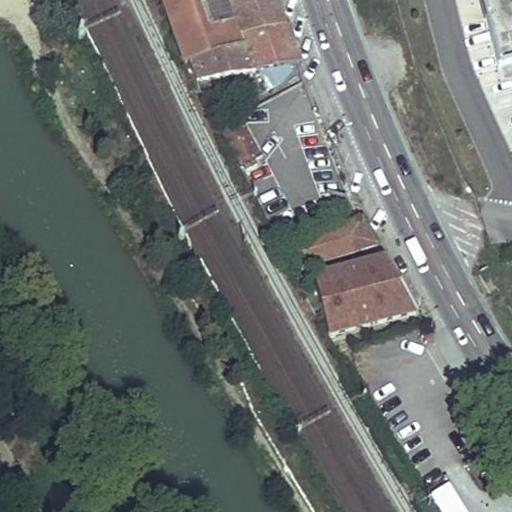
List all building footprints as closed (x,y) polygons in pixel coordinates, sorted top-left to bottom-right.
[(247,46),(244,37),(285,29),(275,0),(158,0),(184,67),(189,65),(247,46)] [(511,0),(484,0),(500,68),(511,65),(511,0)] [(33,15),(35,22),(42,20),(40,13),(33,15)] [(247,46),(255,72),(299,65),(287,34),(285,29),(244,37),(247,46)] [(195,83),(255,72),(247,46),(189,65),(195,83)] [(54,71),(57,77),(64,74),(62,69),(54,71)] [(214,120),(218,127),(236,117),(232,110),(214,120)] [(236,117),(218,127),(231,152),(249,143),(236,117)] [(249,143),(231,152),(239,167),(241,166),(247,163),(252,160),(257,157),(249,143)] [(255,165),(252,160),(247,163),(250,168),(255,165)] [(241,166),(244,171),(250,168),(247,163),(241,166)] [(301,271),(375,246),(361,221),(292,245),(301,271)] [(312,281),(326,338),(415,313),(385,261),(312,281)]
